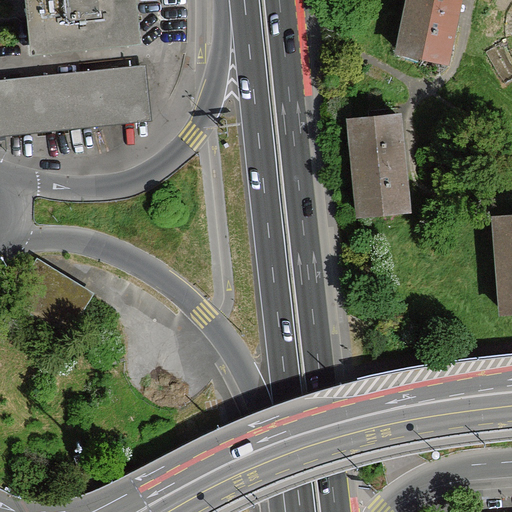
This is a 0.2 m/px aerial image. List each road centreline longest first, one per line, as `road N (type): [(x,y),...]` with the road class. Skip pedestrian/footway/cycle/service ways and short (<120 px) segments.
road 1 (primary): [(244,0),(288,472)]
road 2 (primary): [(340,511),(288,46)]
road 3 (primary): [(0,249),(62,237),(164,277),(233,344),(288,472)]
road 4 (secondary): [(511,391),(401,406),(311,430),(154,501)]
road 5 (primary): [(231,0),(206,116),(166,162),(105,187),(0,176)]
road 6 (primary): [(388,511),(425,483),(511,467)]
